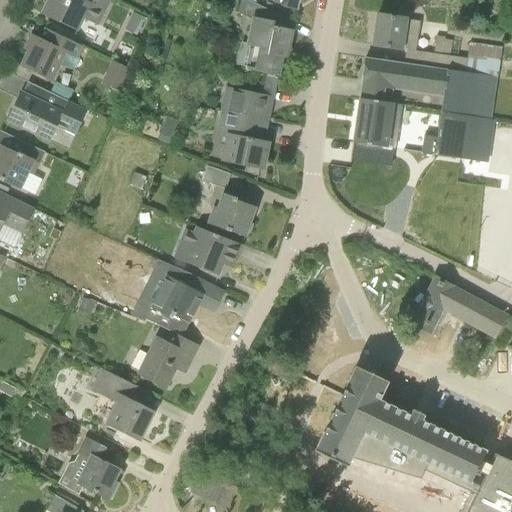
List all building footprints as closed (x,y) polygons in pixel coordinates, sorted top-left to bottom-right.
[(97,25),(109,0),(47,0),(41,14),(77,31),(83,18),(97,25)] [(293,33),(294,30),(295,23),(245,0),(241,0),(238,14),(251,19),(245,46),(250,47),(245,68),(278,75),(282,56),(286,57),(291,33),(293,33)] [(277,0),(280,1),(279,6),(296,9),(297,0),(277,0)] [(136,36),(144,19),(132,13),(124,30),(136,36)] [(372,46),(401,50),(404,34),(417,37),(420,22),(377,15),(372,46)] [(74,58),(80,46),(45,29),(40,40),(31,36),(24,49),(28,51),(20,66),(51,81),(65,53),(74,58)] [(405,50),(403,64),(446,71),(498,78),(499,62),(500,59),(484,58),(486,45),(469,43),(467,59),(450,56),(452,38),(436,36),(433,54),(415,51),(405,50)] [(446,71),(403,64),(365,58),(362,83),(359,99),(381,102),(383,86),(443,95),(446,71)] [(120,93),(129,70),(111,61),(101,84),(120,93)] [(498,78),(446,71),(443,95),(440,112),(490,121),(498,78)] [(75,136),(87,111),(27,82),(22,93),(20,92),(6,121),(49,142),(56,127),(75,136)] [(227,88),(222,112),(264,121),(269,97),(227,88)] [(398,105),(381,102),(359,99),(353,143),(391,149),(398,105)] [(260,140),(264,121),(222,112),(215,144),(225,146),(222,162),(263,171),(269,142),(260,140)] [(421,153),(485,163),(490,121),(440,112),(436,138),(423,136),(421,153)] [(168,144),(177,122),(164,117),(156,140),(168,144)] [(33,175),(43,152),(1,132),(0,133),(0,179),(20,189),(28,172),(33,175)] [(68,220),(84,226),(90,210),(81,206),(103,160),(96,157),(88,175),(87,174),(81,188),(75,203),(68,220)] [(225,190),(230,175),(206,166),(201,181),(225,190)] [(129,186),(142,190),(146,178),(134,173),(129,186)] [(356,198),(373,211),(391,187),(375,174),(356,198)] [(22,234),(33,209),(0,193),(0,229),(3,225),(22,234)] [(244,236),(255,209),(221,194),(216,207),(212,206),(207,221),(244,236)] [(232,269),(242,246),(196,227),(194,233),(185,230),(174,259),(218,276),(222,265),(232,269)] [(145,319),(171,332),(182,337),(198,306),(214,314),(225,292),(191,275),(185,285),(170,278),(168,270),(143,278),(149,294),(154,292),(157,294),(145,319)] [(432,335),(436,336),(440,327),(436,325),(443,311),(495,339),(502,326),(511,331),(511,318),(455,287),(446,282),(434,275),(410,326),(432,335)] [(89,317),(95,304),(83,298),(76,311),(89,317)] [(146,354),(137,373),(166,388),(176,368),(184,372),(198,345),(182,338),(182,337),(171,332),(166,342),(155,336),(146,354)] [(511,511),(511,464),(494,455),(484,476),(474,472),(484,451),(434,428),(421,421),(424,415),(413,410),(410,416),(378,401),(387,382),(378,378),(355,367),(342,395),(316,452),(347,466),(351,457),(421,479),(424,471),(475,495),(466,511),(511,511)] [(105,422),(139,440),(153,413),(130,401),(137,387),(101,369),(90,390),(115,403),(105,422)] [(0,391),(11,397),(15,389),(2,383),(0,386),(0,391)] [(120,470),(110,465),(116,453),(84,437),(70,466),(66,464),(59,478),(40,468),(36,475),(77,495),(81,486),(109,500),(117,483),(114,482),(120,470)] [(227,511),(240,511),(249,495),(203,471),(192,493),(227,511)] [(83,511),(53,495),(46,511),(48,511),(83,511)]
